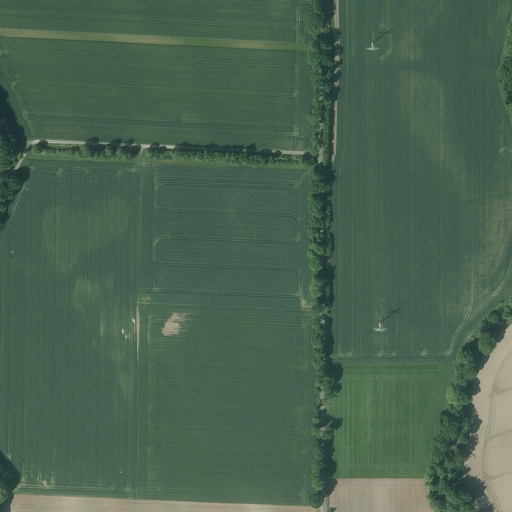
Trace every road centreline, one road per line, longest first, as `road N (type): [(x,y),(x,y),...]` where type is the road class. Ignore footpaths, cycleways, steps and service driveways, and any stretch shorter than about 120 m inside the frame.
road 1 (residential): [(318,157),(323,511)]
road 2 (residential): [(26,150),(318,157)]
road 3 (residential): [(316,0),(318,157)]
